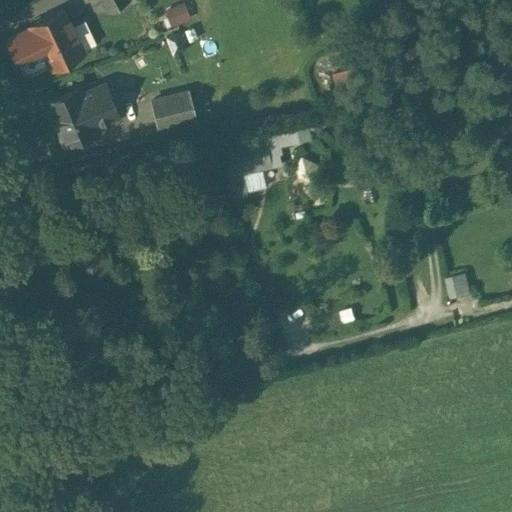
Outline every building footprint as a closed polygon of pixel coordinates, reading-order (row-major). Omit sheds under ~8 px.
[(122,0),(102,0),(108,9),(122,0)] [(182,0),(169,6),(176,22),(196,14),(190,0),(182,0)] [(65,17),(60,8),(28,24),(29,26),(5,37),(21,70),(31,71),(45,64),(46,66),(80,50),(73,35),(74,34),(66,17),(65,17)] [(338,68),(343,87),(367,81),(362,62),(338,68)] [(511,73),(503,75),(510,110),(511,109),(511,73)] [(103,82),(80,91),(77,86),(44,100),(53,122),(52,122),(58,137),(60,137),(61,141),(95,127),(93,123),(116,113),(103,82)] [(186,90),(150,99),(156,124),(192,115),(186,90)] [(265,139),(222,149),(228,174),(260,166),(261,167),(274,164),(272,154),(268,155),(265,139)] [(297,170),(316,178),(324,160),(305,152),(297,170)] [(179,167),(167,170),(170,181),(182,179),(179,167)] [(95,221),(62,228),(68,255),(78,253),(83,276),(104,271),(102,262),(99,263),(96,249),(101,247),(95,221)] [(231,254),(220,257),(223,270),(234,266),(231,254)] [(451,273),(455,294),(475,290),(470,269),(451,273)] [(95,288),(87,290),(88,296),(96,295),(95,288)] [(182,299),(160,304),(167,337),(189,332),(182,299)] [(117,308),(97,311),(101,339),(121,335),(117,308)]
